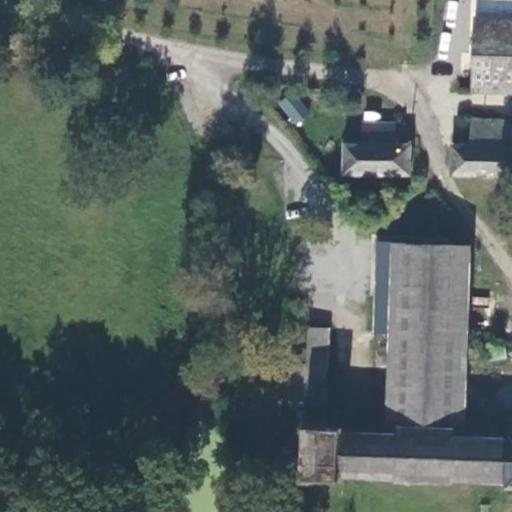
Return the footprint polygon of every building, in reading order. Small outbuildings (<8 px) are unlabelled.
[(511,0),(478,0),(475,90),(511,92),(511,0)] [(298,124),(310,109),(289,93),(278,108),(298,124)] [(471,147),(453,147),(453,178),(511,179),(511,121),(472,120),(471,147)] [(346,175),(413,176),(414,148),(395,147),(396,126),(364,125),(363,139),(360,139),(359,146),(347,146),(346,175)] [(465,435),(472,248),(378,244),(375,317),(392,317),(392,340),(388,432),(343,430),(343,427),(306,425),(304,479),(341,481),(341,476),(506,485),(506,490),(511,490),(511,426),(507,427),(507,437),(465,435)] [(374,339),(392,340),(392,317),(375,317),(374,339)] [(331,331),(310,331),(309,347),(331,348),(331,331)]
